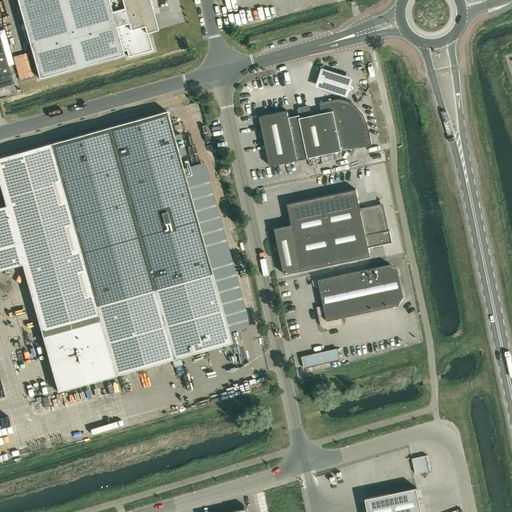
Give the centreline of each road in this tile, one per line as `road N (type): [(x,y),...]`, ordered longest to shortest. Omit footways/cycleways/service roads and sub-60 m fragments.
road 1 (unclassified): [(301,467),(223,71)]
road 2 (unclassified): [(301,467),(440,432),(453,438),(469,511)]
road 3 (unclassified): [(0,132),(223,71)]
road 4 (primary): [(511,408),(473,211)]
road 5 (primary): [(421,43),(473,211)]
road 6 (primary): [(473,211),(449,39)]
road 7 (unclassified): [(153,511),(301,467)]
